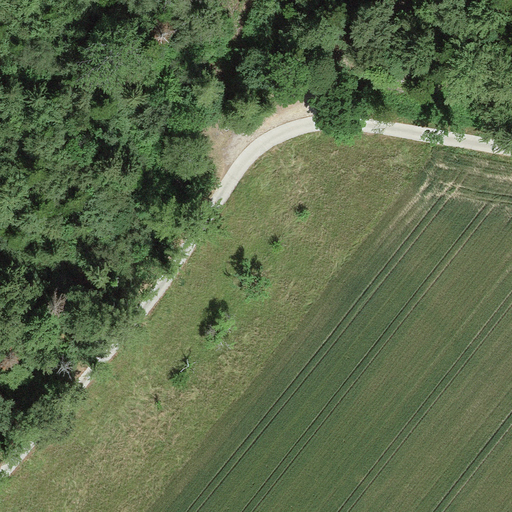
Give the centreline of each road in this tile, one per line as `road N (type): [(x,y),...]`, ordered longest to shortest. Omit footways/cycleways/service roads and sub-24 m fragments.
road 1 (track): [(0,477),(120,334),(246,157),(274,134),(334,123),(511,147)]
road 2 (track): [(274,134),(406,0)]
